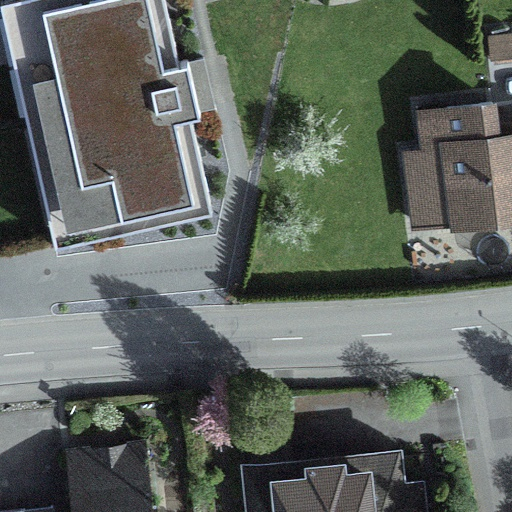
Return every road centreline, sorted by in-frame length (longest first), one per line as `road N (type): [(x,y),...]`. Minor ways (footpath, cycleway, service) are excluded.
road 1 (residential): [(0,367),(193,346),(477,337)]
road 2 (residential): [(477,337),(505,511)]
